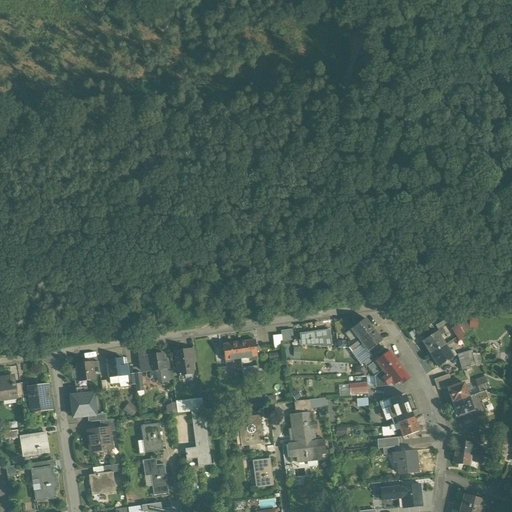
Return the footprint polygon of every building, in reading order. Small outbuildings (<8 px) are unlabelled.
[(443,316),(433,322),(437,328),(447,321),(443,316)] [(364,320),(351,329),(356,337),(359,341),(373,331),(364,320)] [(464,320),(451,328),(459,341),(472,333),(464,320)] [(291,330),(281,332),(281,336),(282,343),(293,341),(291,330)] [(439,330),(422,341),(430,354),(444,345),(438,334),(440,333),(439,330)] [(329,331),(300,335),(301,346),(324,348),(331,347),(329,331)] [(373,331),(359,341),(362,344),(368,352),(381,342),(373,331)] [(281,336),(273,337),(274,350),(283,349),(282,343),(281,336)] [(356,337),(351,342),(350,341),(345,344),(349,349),(359,341),(356,337)] [(254,341),(238,343),(241,359),(256,357),(256,352),(259,352),(258,348),(255,348),(254,341)] [(359,341),(349,349),(351,353),(362,344),(359,341)] [(238,343),(222,345),(223,353),(221,353),(221,357),(224,357),(225,363),(230,363),(230,361),(241,359),(238,343)] [(371,357),(362,344),(351,353),(360,365),(364,362),(371,357)] [(444,345),(430,354),(438,367),(455,356),(453,354),(451,355),(444,345)] [(147,350),(139,351),(138,352),(140,371),(145,370),(145,373),(150,372),(147,356),(148,356),(147,350)] [(189,351),(175,353),(178,376),(192,374),(191,364),(189,352),(189,351)] [(472,351),(457,354),(462,368),(476,364),(473,355),(472,351)] [(389,352),(375,362),(378,367),(382,371),(396,361),(389,352)] [(148,356),(147,356),(150,372),(153,372),(153,374),(159,374),(160,374),(160,371),(166,370),(169,370),(168,362),(164,363),(163,354),(148,356)] [(482,364),(480,355),(473,355),(476,364),(482,364)] [(375,362),(371,357),(364,362),(368,367),(375,362)] [(123,359),(106,361),(109,378),(118,377),(127,376),(128,376),(128,375),(127,367),(124,367),(123,359)] [(396,361),(382,371),(389,381),(402,371),(403,371),(396,361)] [(375,362),(368,367),(371,372),(378,367),(375,362)] [(92,363),(76,365),(78,382),(86,381),(94,380),(94,375),(92,363)] [(227,367),(218,369),(220,380),(229,378),(227,367)] [(258,367),(242,369),(243,376),(259,374),(258,367)] [(166,370),(160,371),(160,374),(159,374),(160,376),(157,379),(158,382),(159,383),(167,382),(166,370)] [(382,371),(374,377),(375,388),(389,387),(387,385),(390,382),(393,386),(397,382),(397,383),(399,382),(401,384),(409,379),(402,371),(389,381),(382,371)] [(141,374),(134,375),(135,385),(136,392),(143,391),(141,374)] [(450,374),(436,379),(439,389),(453,385),(450,374)] [(11,377),(0,378),(0,398),(15,396),(16,396),(15,385),(13,385),(11,377)] [(485,377),(475,381),(479,393),(486,391),(490,389),(485,377)] [(86,381),(78,382),(75,383),(76,396),(88,395),(86,381)] [(27,383),(20,384),(22,397),(29,396),(28,389),(27,383)] [(366,384),(349,385),(350,396),(367,395),(366,384)] [(463,384),(447,389),(448,390),(448,391),(447,392),(448,396),(450,397),(452,403),(468,397),(463,384)] [(28,389),(29,396),(31,414),(52,411),(48,386),(28,389)] [(479,393),(468,397),(474,411),(476,417),(486,413),(481,401),(488,399),(486,391),(479,393)] [(76,396),(71,396),(73,418),(88,417),(96,416),(96,415),(93,394),(88,395),(76,396)] [(405,396),(389,402),(391,407),(397,424),(413,418),(405,396)] [(468,397),(452,403),(455,410),(453,411),(456,417),(457,417),(458,417),(474,411),(468,397)] [(202,399),(176,402),(178,414),(203,411),(202,399)] [(309,400),(294,402),(296,415),(311,413),(309,400)] [(133,417),(139,410),(130,402),(124,409),(133,417)] [(391,407),(387,408),(393,425),(397,424),(391,407)] [(203,411),(191,413),(195,448),(185,450),(186,461),(197,459),(198,467),(211,465),(204,411),(203,411)] [(296,415),(291,415),(294,444),(287,444),(289,459),(305,457),(306,458),(307,458),(307,457),(326,454),(325,449),(326,448),(326,443),(324,443),(324,440),(315,441),(313,429),(317,429),(316,423),(312,423),(311,413),(296,415)] [(105,414),(96,415),(96,416),(88,417),(88,423),(100,422),(106,421),(105,414)] [(168,415),(161,415),(163,427),(169,426),(168,415)] [(247,417),(237,419),(241,447),(264,444),(260,416),(251,417),(251,415),(246,416),(247,417)] [(397,424),(400,430),(403,438),(419,432),(418,431),(420,429),(418,425),(416,424),(413,418),(397,424)] [(106,421),(100,422),(101,430),(109,429),(109,432),(117,431),(116,420),(106,421)] [(159,424),(141,427),(144,454),(162,451),(159,424)] [(393,425),(390,426),(392,433),(400,430),(397,424),(393,425)] [(101,430),(88,432),(91,452),(112,449),(109,432),(109,429),(101,430)] [(17,431),(4,433),(5,440),(18,438),(17,431)] [(46,434),(20,437),(20,438),(21,438),(22,447),(23,457),(49,454),(46,434)] [(398,438),(377,440),(378,449),(383,449),(399,447),(398,438)] [(473,443),(456,440),(454,452),(471,455),(472,449),(473,443)] [(399,447),(383,449),(383,455),(393,454),(392,454),(399,453),(399,447)] [(399,453),(392,454),(393,454),(394,464),(397,463),(399,475),(418,473),(417,463),(416,463),(415,451),(399,453)] [(471,455),(454,452),(453,463),(470,466),(471,455)] [(270,459),(252,461),(255,480),(257,479),(258,488),(273,486),(270,459)] [(155,460),(143,461),(144,468),(156,466),(155,460)] [(507,464),(500,461),(496,471),(502,474),(507,464)] [(47,462),(33,464),(33,470),(48,468),(47,462)] [(122,464),(102,467),(103,474),(112,472),(113,473),(123,471),(122,464)] [(164,465),(156,466),(144,468),(145,477),(154,476),(155,486),(152,487),(154,496),(168,494),(164,465)] [(33,470),(31,470),(33,481),(41,480),(42,490),(34,491),(36,502),(55,499),(54,490),(57,489),(55,476),(52,477),(50,468),(48,468),(33,470)] [(94,475),(89,476),(92,496),(115,493),(113,473),(112,472),(103,474),(94,475)] [(401,488),(380,490),(381,501),(404,498),(405,509),(422,507),(420,495),(419,486),(419,485),(401,487),(401,488)] [(480,511),(484,500),(463,495),(458,511),(480,511)] [(275,499),(259,501),(260,510),(276,507),(275,499)] [(160,503),(142,506),(142,511),(143,511),(161,509),(160,503)]
